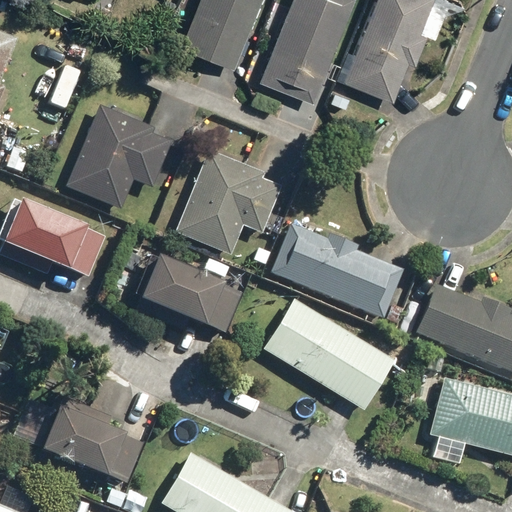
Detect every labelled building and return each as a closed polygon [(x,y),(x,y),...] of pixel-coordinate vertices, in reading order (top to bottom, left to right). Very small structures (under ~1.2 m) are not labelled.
[(252,0),(192,0),(174,51),(227,70),(252,0)] [(345,0),(289,0),(255,89),(304,108),(345,0)] [(445,6),(429,0),(370,0),(339,84),(387,102),(402,64),(409,67),(420,38),(432,42),(445,6)] [(145,131),(94,110),(61,195),(108,214),(121,180),(146,190),(163,148),(142,140),(145,131)] [(259,174),(204,153),(172,238),(223,257),(234,229),(256,237),(273,193),(254,186),(259,174)] [(99,241),(8,203),(0,223),(0,256),(79,290),(99,241)] [(293,228),(271,278),(376,324),(398,273),(293,228)] [(235,300),(142,263),(141,267),(126,261),(108,305),(191,338),(195,329),(220,339),(235,300)] [(430,290),(410,338),(511,382),(511,324),(502,320),(504,314),(474,301),(471,307),(430,290)] [(289,302),(256,354),(357,418),(390,365),(289,302)] [(463,389),(434,384),(425,437),(432,439),(427,463),(453,468),(457,448),(511,457),(511,403),(483,398),(485,383),(464,379),(463,389)] [(121,485),(134,446),(104,436),(109,421),(77,410),(72,425),(46,417),(42,428),(26,423),(19,445),(31,450),(26,466),(95,489),(98,478),(121,485)] [(275,511),(183,455),(152,505),(163,511),(275,511)]
